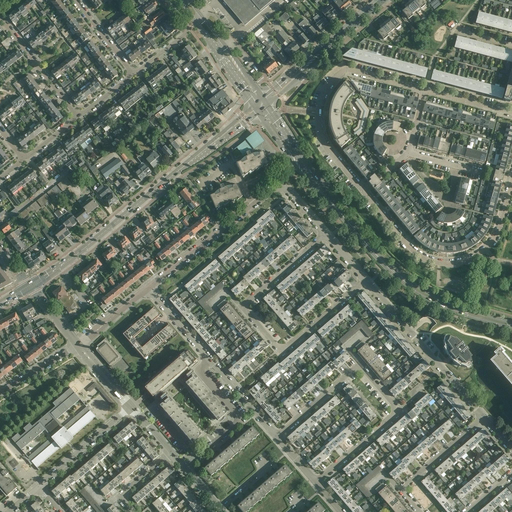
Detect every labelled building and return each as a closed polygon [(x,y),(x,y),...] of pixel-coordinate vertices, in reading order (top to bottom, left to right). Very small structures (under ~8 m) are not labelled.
[(53,5),(57,10),(63,5),(59,0),(53,5)] [(102,0),(98,0),(93,4),(95,6),(94,7),(94,8),(95,10),(96,10),(105,3),(102,0)] [(157,10),(154,8),(157,5),(154,0),(150,3),(148,1),(138,8),(140,10),(143,8),(143,9),(144,8),(148,12),(147,13),(149,16),(157,10)] [(244,23),(245,24),(273,0),(224,0),(225,0),(226,2),(241,20),(241,22),(243,22),(244,23)] [(342,13),(347,9),(340,0),(339,0),(337,0),(334,3),(342,13)] [(339,0),(340,0),(347,9),(351,5),(350,3),(351,3),(349,0),(348,1),(346,0),(339,0)] [(414,0),(410,4),(416,11),(418,13),(422,10),(421,9),(414,0)] [(414,0),(413,0),(414,0),(421,9),(425,5),(425,4),(427,2),(424,0),(416,0),(415,1),(414,0)] [(441,4),(437,0),(435,0),(430,4),(435,9),(441,4)] [(27,11),(32,8),(27,2),(23,5),(27,11)] [(299,9),(294,3),(291,5),(292,7),(296,12),(299,9)] [(410,4),(405,7),(413,16),(412,14),(416,11),(410,4)] [(17,8),(18,9),(22,15),(24,17),(29,13),(27,11),(23,5),(20,7),(19,6),(17,8)] [(67,10),(63,5),(57,10),(61,14),(67,10)] [(335,19),(338,16),(330,6),(326,9),(335,19)] [(408,19),(413,16),(405,7),(406,8),(402,12),(403,13),(401,15),(403,17),(401,18),(404,21),(407,18),(408,19)] [(13,13),(18,19),(22,15),(18,9),(17,8),(14,10),(15,12),(13,13)] [(326,9),(322,13),(330,23),(335,19),(326,9)] [(70,15),(67,10),(61,14),(64,19),(70,15)] [(162,11),(152,18),(151,16),(146,19),(152,26),(155,23),(156,23),(166,16),(162,11)] [(17,19),(18,19),(13,13),(10,15),(9,14),(7,15),(14,25),(19,21),(17,19)] [(285,13),(278,19),(282,24),(290,17),(285,13)] [(121,18),(126,24),(131,20),(126,14),(121,18)] [(64,19),(68,24),(74,19),(70,15),(64,19)] [(318,15),(316,17),(325,27),(329,24),(322,16),(320,18),(318,15)] [(321,31),(325,27),(316,17),(316,16),(313,19),(317,24),(316,25),(321,31)] [(126,24),(121,18),(116,22),(121,28),(124,26),(125,28),(128,27),(126,24)] [(389,21),(396,30),(401,26),(400,25),(402,23),(398,18),(396,20),(394,18),(390,22),(389,21)] [(78,24),(74,19),(68,24),(72,29),(78,24)] [(314,38),(316,35),(316,34),(317,33),(312,27),(305,19),(298,25),(302,30),(310,39),(313,37),(314,38)] [(164,32),(167,29),(168,28),(173,25),(172,25),(173,24),(172,21),(171,22),(169,20),(160,27),(164,32)] [(389,21),(385,24),(391,32),(395,29),(396,30),(389,21)] [(123,31),(121,28),(116,22),(112,26),(116,32),(118,35),(123,31)] [(48,28),(53,34),(55,32),(56,33),(58,31),(51,23),(46,26),(48,28)] [(75,33),(81,29),(78,24),(72,29),(70,30),(70,31),(73,35),(75,33)] [(264,31),(270,37),(274,34),(267,24),(261,28),(264,31)] [(385,24),(381,28),(388,37),(388,36),(387,35),(391,32),(385,24)] [(176,30),(173,25),(168,28),(167,29),(164,32),(168,37),(176,30)] [(111,36),(116,32),(112,26),(109,28),(108,27),(106,29),(111,36)] [(43,32),(48,38),(53,34),(48,28),(47,28),(43,32)] [(261,35),(261,34),(264,31),(261,28),(254,34),(258,39),(260,38),(258,37),(261,35)] [(384,40),(388,37),(381,28),(380,28),(381,29),(377,32),(379,34),(376,36),(380,41),(383,39),(384,40)] [(81,29),(75,33),(79,38),(85,34),(81,29)] [(299,30),(296,33),(299,37),(298,38),(304,45),(309,41),(303,34),(302,35),(299,30)] [(286,42),(288,40),(289,39),(282,31),(279,33),(286,42)] [(46,39),(48,38),(43,32),(38,35),(44,42),(46,40),(46,39)] [(282,45),(286,42),(279,33),(275,36),(282,45)] [(89,38),(85,34),(79,38),(83,43),(89,38)] [(41,44),(44,42),(38,35),(36,38),(35,36),(33,38),(34,39),(38,45),(40,44),(41,44)] [(27,41),(33,49),(38,45),(34,39),(33,38),(32,37),(27,41)] [(265,40),(262,42),(265,45),(269,49),(271,47),(265,40)] [(292,45),(288,40),(286,42),(288,45),(290,47),(294,52),(299,48),(294,43),(292,45)] [(146,41),(141,45),(146,51),(151,47),(146,41)] [(90,51),(95,47),(92,42),(86,47),(90,51)] [(139,42),(135,46),(141,55),(146,51),(141,45),(139,42)] [(283,49),(285,51),(289,57),(294,52),(290,47),(288,45),(283,49)] [(132,52),(136,58),(141,55),(135,46),(130,50),(132,52)] [(186,57),(193,51),(188,46),(181,51),(186,57)] [(93,56),(99,52),(95,47),(90,51),(87,53),(91,58),(93,56)] [(284,62),(286,61),(285,60),(287,59),(283,53),(282,53),(278,49),(276,51),(275,52),(279,56),(278,56),(283,62),(284,62)] [(18,61),(23,57),(18,50),(16,52),(14,51),(12,53),(13,54),(18,61)] [(276,69),(275,68),(278,67),(271,58),(274,56),(269,50),(266,53),(269,56),(267,58),(268,59),(266,61),(268,64),(273,70),(274,71),(276,69)] [(197,57),(193,51),(186,57),(190,62),(197,57)] [(8,58),(13,64),(18,61),(13,54),(12,53),(12,52),(9,54),(11,56),(8,58)] [(97,61),(103,56),(99,52),(93,56),(97,61)] [(136,61),(136,58),(132,52),(127,56),(132,62),(134,62),(136,61)] [(76,64),(80,60),(76,54),(71,58),(76,64)] [(106,61),(103,56),(97,61),(101,66),(106,61)] [(9,68),(13,64),(8,58),(4,62),(9,68)] [(77,65),(76,64),(71,58),(66,61),(71,68),(72,69),(77,65)] [(0,66),(4,72),(5,73),(8,71),(7,70),(9,68),(4,62),(2,63),(1,61),(0,61),(0,66)] [(71,68),(66,61),(61,65),(66,71),(71,68)] [(110,66),(106,61),(101,66),(104,71),(110,66)] [(188,79),(190,77),(204,66),(203,64),(204,63),(202,61),(201,61),(195,66),(197,68),(195,70),(186,77),(188,79)] [(272,73),(274,71),(273,70),(268,64),(266,61),(261,65),(268,74),(271,72),(272,73)] [(162,68),(161,69),(166,75),(170,71),(165,65),(164,64),(162,66),(162,68)] [(66,71),(61,65),(57,69),(61,75),(66,71)] [(110,66),(104,71),(108,76),(114,71),(110,66)] [(208,71),(204,66),(190,77),(192,79),(195,77),(201,73),(203,75),(208,71)] [(61,75),(57,69),(52,73),(56,79),(61,75)] [(161,79),(166,75),(161,69),(156,73),(161,79)] [(118,76),(114,71),(108,76),(112,80),(118,76)] [(156,83),(161,79),(156,73),(151,76),(156,83)] [(24,80),(27,85),(34,80),(30,75),(24,80)] [(208,88),(219,80),(215,75),(214,76),(213,75),(208,79),(211,82),(206,86),(205,87),(206,89),(208,88)] [(159,86),(156,83),(156,82),(151,76),(146,80),(154,90),(159,86)] [(37,85),(34,80),(27,85),(31,90),(37,85)] [(91,84),(96,90),(101,86),(96,80),(94,82),(92,80),(89,82),(91,84)] [(202,80),(197,84),(193,87),(197,91),(199,90),(197,88),(203,83),(204,82),(202,80)] [(215,97),(219,93),(215,89),(216,89),(218,88),(219,90),(223,87),(222,85),(219,80),(208,88),(211,92),(213,95),(209,98),(209,97),(206,99),(209,101),(215,97)] [(351,94),(354,92),(346,82),(343,85),(340,88),(337,91),(334,95),(332,99),(331,103),(329,107),(328,112),(328,116),(328,121),(329,125),(330,130),(331,134),(333,138),(335,142),(337,145),(340,149),(341,149),(349,141),(347,138),(345,135),(344,132),(343,129),(342,127),(341,123),(340,120),(340,117),(341,114),(341,110),(342,107),(344,104),(345,101),(347,99),(349,96),(351,94)] [(370,97),(372,87),(370,87),(351,82),(358,92),(360,95),(370,97)] [(146,92),(148,91),(143,83),(138,87),(145,95),(147,93),(146,92)] [(91,84),(86,88),(91,94),(93,92),(94,93),(97,91),(96,90),(91,84)] [(41,90),(37,85),(31,90),(35,95),(41,90)] [(85,86),(80,90),(86,98),(91,94),(86,88),(85,86)] [(133,91),(140,99),(145,95),(138,87),(133,91)] [(38,99),(45,94),(41,90),(35,95),(33,96),(37,101),(38,99)] [(82,101),(86,98),(80,90),(75,93),(77,95),(82,101)] [(215,97),(218,101),(223,107),(225,105),(230,110),(235,106),(222,90),(219,93),(215,97)] [(140,99),(133,91),(129,94),(135,103),(140,99)] [(46,96),(45,94),(38,99),(42,104),(49,98),(47,96),(46,96)] [(123,98),(130,107),(135,103),(129,94),(123,98)] [(77,105),(82,101),(77,95),(72,99),(77,105)] [(21,107),(26,103),(21,97),(16,100),(21,107)] [(217,112),(219,110),(224,115),(230,110),(225,105),(223,107),(218,101),(215,97),(209,101),(206,103),(209,107),(212,105),(217,112)] [(51,101),(49,98),(42,104),(46,109),(52,104),(51,102),(51,101)] [(126,111),(131,108),(130,107),(123,98),(119,102),(123,108),(124,108),(126,111)] [(364,132),(369,111),(360,99),(359,100),(358,98),(356,100),(357,101),(355,103),(361,112),(359,119),(361,119),(361,121),(359,121),(357,127),(353,131),(355,133),(354,133),(355,135),(356,134),(358,137),(364,132)] [(16,100),(11,104),(17,110),(21,107),(16,100)] [(12,114),(17,110),(11,104),(7,108),(12,114)] [(46,109),(49,114),(56,109),(52,104),(46,109)] [(110,109),(115,115),(120,111),(115,105),(110,109)] [(7,118),(12,114),(7,108),(2,111),(7,118)] [(57,108),(56,109),(49,114),(53,118),(59,113),(58,112),(59,110),(57,108)] [(115,115),(110,109),(105,112),(110,119),(112,121),(117,117),(115,115)] [(205,113),(212,120),(216,117),(209,109),(205,113)] [(106,122),(110,119),(105,112),(101,116),(106,122)] [(59,113),(53,118),(57,123),(63,118),(59,113)] [(208,124),(212,120),(205,113),(201,116),(208,124)] [(182,114),(176,118),(179,121),(180,120),(189,132),(194,128),(190,123),(182,114)] [(200,131),(204,127),(198,119),(194,115),(190,118),(194,123),(200,131)] [(108,125),(106,122),(101,116),(96,120),(101,126),(103,129),(108,125)] [(204,127),(208,124),(201,116),(198,119),(204,127)] [(394,117),(393,122),(392,131),(395,131),(397,132),(398,133),(401,131),(402,130),(399,128),(401,124),(398,123),(399,118),(394,117)] [(180,131),(184,136),(185,135),(186,135),(189,133),(189,132),(180,120),(179,121),(176,118),(173,121),(180,131)] [(378,128),(385,134),(387,132),(388,132),(385,123),(384,121),(383,119),(377,122),(378,124),(376,126),(378,128)] [(392,131),(393,122),(390,122),(390,119),(384,121),(385,123),(388,132),(391,131),(392,131)] [(101,126),(96,120),(91,124),(96,130),(101,126)] [(130,120),(128,121),(129,124),(128,125),(133,132),(137,129),(130,120)] [(141,120),(139,122),(135,125),(138,129),(144,124),(143,123),(141,120)] [(41,122),(36,126),(41,133),(46,129),(41,122)] [(37,136),(41,133),(36,126),(32,130),(37,136)] [(88,126),(83,130),(88,136),(93,132),(88,126)] [(374,135),(383,138),(384,135),(384,134),(385,134),(378,128),(376,130),(373,129),(371,134),(374,135)] [(180,137),(178,138),(178,139),(176,137),(173,133),(169,129),(167,131),(167,132),(170,136),(180,148),(184,144),(185,143),(180,137)] [(32,140),(37,136),(32,130),(27,134),(32,140)] [(88,136),(83,130),(78,134),(83,140),(85,142),(90,139),(88,136)] [(172,144),(171,144),(176,151),(180,148),(170,136),(167,132),(164,134),(170,142),(172,144)] [(27,144),(32,140),(27,134),(22,137),(27,144)] [(85,142),(83,140),(78,134),(74,137),(78,143),(80,146),(85,142)] [(370,144),(373,143),(382,142),(382,139),(382,138),(383,138),(374,135),(371,134),(370,137),(370,144)] [(265,152),(262,146),(262,142),(262,141),(261,141),(261,140),(261,139),(260,138),(259,137),(258,136),(257,136),(257,135),(254,135),(253,135),(252,136),(250,137),(237,148),(243,156),(242,156),(242,157),(246,161),(242,163),(241,162),(240,162),(236,164),(242,176),(244,174),(245,176),(246,176),(251,171),(252,173),(255,170),(256,172),(258,170),(259,170),(262,168),(263,169),(265,167),(266,167),(269,164),(263,152),(265,152)] [(26,145),(27,144),(22,137),(17,141),(22,148),(23,148),(26,146),(26,145)] [(76,145),(78,143),(74,137),(69,141),(74,147),(76,150),(78,148),(76,145)] [(76,150),(74,147),(69,141),(64,145),(66,148),(64,149),(69,155),(73,151),(75,153),(77,151),(76,150)] [(162,141),(159,145),(162,149),(160,150),(167,159),(173,153),(166,145),(166,146),(162,141)] [(376,151),(384,146),(383,143),(382,142),(373,143),(374,146),(376,151)] [(343,152),(346,156),(354,150),(350,145),(343,152)] [(384,146),(376,151),(378,153),(383,157),(384,153),(388,155),(389,150),(387,149),(385,147),(384,146)] [(467,149),(464,159),(469,160),(472,150),(472,147),(468,146),(467,149)] [(56,151),(61,157),(62,160),(67,156),(65,154),(61,147),(56,151)] [(496,155),(499,155),(509,158),(510,153),(501,150),(497,149),(496,155)] [(357,154),(354,150),(346,156),(350,160),(357,154)] [(62,160),(61,157),(56,151),(55,151),(54,151),(52,152),(53,153),(51,155),(56,161),(58,163),(62,160)] [(164,162),(156,153),(155,152),(146,160),(154,170),(164,162)] [(140,155),(138,153),(136,154),(138,157),(137,158),(142,164),(145,161),(142,158),(140,155)] [(350,160),(353,164),(361,158),(357,154),(350,160)] [(9,160),(5,155),(0,159),(0,166),(0,167),(9,160)] [(51,165),(56,161),(51,155),(46,159),(51,165)] [(364,162),(361,158),(353,164),(356,168),(364,162)] [(46,168),(51,165),(46,159),(42,162),(46,168)] [(120,169),(123,166),(124,166),(118,159),(100,172),(105,179),(113,173),(115,171),(119,168),(120,169)] [(364,162),(356,168),(360,173),(367,166),(370,164),(366,160),(364,162)] [(46,168),(42,162),(37,166),(42,172),(46,168)] [(399,170),(403,174),(411,167),(407,163),(399,170)] [(151,174),(150,173),(151,173),(144,165),(142,167),(143,168),(140,170),(146,177),(147,176),(148,176),(149,176),(151,175),(151,174)] [(123,166),(120,169),(127,178),(130,175),(123,166)] [(371,171),(367,166),(360,173),(363,177),(371,171)] [(414,171),(411,167),(403,174),(406,178),(414,171)] [(32,170),(31,171),(30,170),(26,172),(32,180),(34,178),(35,179),(38,177),(32,170)] [(146,177),(140,170),(135,174),(141,181),(144,178),(146,177)] [(374,175),(371,171),(363,177),(367,181),(374,175)] [(417,175),(414,171),(406,178),(409,182),(417,175)] [(24,176),(23,177),(27,183),(32,180),(26,172),(24,175),(24,176)] [(68,177),(71,182),(73,184),(77,180),(76,178),(74,180),(70,175),(68,177)] [(378,179),(376,177),(376,176),(374,175),(367,181),(368,183),(370,185),(378,179)] [(421,179),(417,175),(409,182),(412,186),(421,179)] [(43,187),(47,183),(43,179),(41,176),(38,178),(42,183),(41,184),(43,187)] [(23,187),(27,183),(23,177),(21,178),(20,177),(17,180),(23,187)] [(129,191),(133,188),(134,188),(135,187),(136,186),(131,181),(129,182),(126,179),(125,181),(122,177),(119,179),(129,191)] [(123,196),(125,194),(126,195),(127,195),(129,193),(129,192),(128,191),(129,191),(119,179),(115,183),(116,184),(115,184),(118,188),(120,187),(122,190),(119,192),(123,196)] [(381,182),(380,182),(380,181),(378,179),(370,185),(372,188),(374,189),(384,181),(383,180),(381,182)] [(412,186),(416,190),(424,183),(421,179),(412,186)] [(14,182),(15,183),(13,185),(18,191),(23,187),(17,180),(14,182)] [(64,180),(62,182),(66,186),(65,186),(67,188),(71,185),(70,183),(68,185),(64,180)] [(374,190),(377,193),(385,187),(386,186),(385,184),(385,183),(385,182),(384,181),(374,189),(374,190)] [(488,186),(500,189),(502,184),(489,181),(488,186)] [(427,187),(424,183),(416,190),(413,192),(417,196),(419,194),(427,187)] [(242,196),(237,184),(233,186),(232,186),(233,188),(228,190),(224,184),(223,185),(220,186),(221,189),(219,190),(220,193),(215,195),(214,194),(210,196),(215,208),(218,206),(219,208),(220,208),(225,203),(226,205),(225,205),(226,205),(231,201),(232,202),(233,202),(235,200),(237,201),(239,199),(242,196)] [(13,194),(18,191),(13,185),(8,188),(13,194)] [(109,208),(111,206),(112,206),(113,205),(113,204),(108,198),(111,196),(104,188),(102,186),(96,191),(102,198),(101,199),(103,202),(104,202),(109,208)] [(108,198),(113,204),(114,204),(115,204),(116,203),(116,202),(118,200),(113,194),(113,193),(107,186),(104,188),(111,196),(108,198)] [(377,193),(381,198),(388,191),(390,190),(388,188),(386,186),(385,187),(377,193)] [(487,191),(489,192),(499,195),(500,189),(488,186),(487,191)] [(430,191),(427,187),(419,194),(422,198),(430,191)] [(57,193),(54,188),(51,189),(57,196),(61,193),(60,191),(57,193)] [(184,199),(190,194),(186,189),(180,193),(184,199)] [(384,202),(392,196),(388,191),(381,198),(384,202)] [(434,195),(430,191),(422,198),(425,202),(434,195)] [(497,200),(499,195),(489,192),(487,191),(485,197),(488,197),(497,200)] [(190,194),(184,199),(189,205),(195,200),(190,194)] [(90,199),(87,202),(94,210),(98,206),(90,195),(88,197),(90,199)] [(437,199),(434,195),(425,202),(429,206),(437,199)] [(47,201),(44,196),(41,197),(46,204),(51,201),(50,199),(47,201)] [(384,202),(388,206),(395,200),(392,196),(384,202)] [(391,210),(399,204),(400,203),(401,202),(397,198),(395,200),(388,206),(391,210)] [(440,203),(437,199),(429,206),(432,209),(440,203)] [(193,210),(199,206),(195,200),(189,205),(193,210)] [(288,203),(287,202),(285,200),(279,205),(283,210),(289,205),(288,203)] [(88,215),(94,210),(87,202),(83,205),(81,202),(79,204),(81,206),(84,209),(88,215)] [(170,202),(168,203),(168,202),(166,204),(166,205),(165,205),(170,212),(176,219),(182,214),(177,206),(174,203),(172,204),(170,202)] [(482,207),(485,208),(495,210),(496,205),(487,203),(484,202),(482,207)] [(400,203),(399,204),(391,210),(395,214),(402,208),(400,206),(402,205),(400,203)] [(444,207),(440,203),(432,209),(435,214),(444,207)] [(165,205),(164,206),(163,206),(162,207),(162,208),(161,208),(166,215),(170,212),(165,205)] [(283,210),(285,213),(279,219),(281,221),(284,218),(287,215),(293,210),(291,208),(291,206),(289,205),(283,210)] [(164,217),(166,215),(161,208),(160,208),(159,210),(157,212),(159,216),(158,216),(162,221),(163,220),(165,218),(164,217)] [(395,214),(398,219),(405,212),(402,208),(395,214)] [(84,209),(79,213),(86,222),(91,218),(88,215),(84,209)] [(465,213),(463,212),(456,209),(455,212),(454,213),(459,220),(460,220),(462,218),(462,216),(465,218),(467,215),(465,213)] [(287,215),(291,220),(297,214),(296,212),(294,212),(293,210),(287,215)] [(266,214),(271,220),(275,216),(271,212),(270,211),(266,214)] [(398,219),(401,223),(409,217),(411,215),(407,211),(405,212),(398,219)] [(81,226),(86,222),(79,213),(74,217),(78,223),(81,226)] [(443,214),(442,213),(436,220),(439,222),(438,224),(443,226),(444,224),(446,215),(443,214)] [(459,220),(454,213),(451,214),(450,215),(452,224),(452,223),(455,223),(456,225),(461,222),(459,220)] [(64,226),(68,231),(73,227),(66,218),(63,214),(58,218),(61,222),(64,226)] [(78,223),(74,217),(71,214),(66,218),(73,227),(78,223)] [(266,214),(261,218),(266,224),(269,222),(276,229),(277,228),(276,226),(273,223),(271,220),(266,214)] [(301,219),(299,217),(299,215),(297,215),(297,214),(291,220),(288,222),(291,225),(287,228),(288,230),(295,224),(301,219)] [(401,223),(405,227),(412,221),(415,219),(411,215),(409,217),(401,223)] [(452,224),(450,215),(447,215),(446,215),(444,224),(447,224),(452,224)] [(491,224),(493,218),(483,215),(482,221),(491,224)] [(207,216),(205,218),(204,217),(200,221),(204,227),(209,223),(207,221),(210,219),(207,216)] [(152,229),(154,231),(156,232),(160,229),(160,226),(157,222),(154,224),(150,218),(146,221),(152,229)] [(261,218),(257,222),(262,228),(266,224),(261,218)] [(303,221),(301,219),(295,224),(288,230),(290,231),(293,228),(296,226),(299,229),(305,224),(305,223),(304,221),(303,221)] [(7,223),(0,228),(5,234),(11,229),(10,227),(13,225),(10,221),(7,223)] [(150,231),(152,229),(146,221),(141,224),(148,233),(150,231)] [(200,231),(204,227),(200,221),(195,225),(200,231)] [(408,231),(416,225),(412,221),(405,227),(408,231)] [(491,224),(482,221),(480,225),(488,230),(491,224)] [(166,231),(170,228),(166,222),(165,223),(162,226),(166,231)] [(263,230),(262,228),(257,222),(256,222),(258,224),(253,228),(258,234),(259,233),(263,230)] [(307,225),(305,224),(299,229),(303,234),(309,228),(307,226),(307,225)] [(190,229),(195,235),(200,231),(195,225),(190,229)] [(408,231),(412,235),(419,229),(416,225),(408,231)] [(480,225),(477,230),(485,235),(488,230),(480,225)] [(64,226),(59,230),(66,238),(71,234),(68,231),(64,226)] [(138,227),(133,231),(140,239),(144,236),(138,227)] [(254,237),(258,234),(253,228),(249,231),(254,237)] [(303,234),(300,236),(296,239),(300,244),(304,241),(301,238),(304,235),(307,238),(313,233),(312,231),(310,230),(309,228),(303,234)] [(190,238),(195,235),(190,229),(186,233),(190,238)] [(11,242),(17,238),(21,235),(20,232),(19,233),(17,230),(7,238),(11,242)] [(60,242),(66,238),(59,230),(54,234),(60,242)] [(485,235),(477,230),(474,233),(481,240),(485,235)] [(138,241),(140,239),(133,231),(129,234),(135,241),(136,243),(136,242),(138,241)] [(249,241),(254,237),(249,231),(244,235),(249,241)] [(424,235),(421,231),(413,237),(418,242),(424,235)] [(51,242),(54,240),(49,233),(46,236),(49,240),(43,245),(49,253),(55,248),(51,242)] [(186,233),(181,236),(186,242),(190,238),(186,233)] [(474,233),(470,237),(476,244),(481,240),(474,233)] [(245,245),(249,241),(244,235),(240,239),(245,245)] [(418,242),(423,246),(428,238),(424,235),(418,242)] [(181,246),(186,242),(181,236),(176,240),(181,246)] [(287,240),(292,246),(297,242),(292,236),(287,240)] [(126,237),(121,240),(128,249),(131,247),(129,245),(130,243),(126,237)] [(476,244),(470,237),(466,240),(471,248),(476,244)] [(21,242),(17,238),(11,242),(15,247),(21,242)] [(432,240),(428,238),(423,246),(428,249),(432,240)] [(241,249),(245,245),(240,239),(236,243),(241,249)] [(18,252),(19,251),(21,254),(29,248),(27,245),(24,240),(21,242),(15,247),(18,252)] [(126,251),(128,249),(121,240),(117,244),(122,250),(124,248),(126,251)] [(171,244),(176,250),(181,246),(176,240),(171,244)] [(288,250),(292,246),(287,240),(283,244),(288,250)] [(437,242),(432,240),(428,249),(434,252),(437,242)] [(466,240),(462,242),(465,251),(471,248),(466,240)] [(465,251),(462,242),(457,243),(459,253),(465,251)] [(236,253),(237,252),(241,249),(236,243),(231,247),(236,253)] [(171,253),(176,250),(171,244),(167,248),(171,253)] [(278,247),(284,254),(288,250),(283,244),(280,246),(278,244),(277,245),(276,245),(278,247)] [(321,249),(326,255),(330,252),(330,251),(325,246),(321,249)] [(227,250),(232,256),(236,253),(231,247),(227,250)] [(279,257),(284,254),(278,247),(274,251),(279,257)] [(113,248),(108,252),(112,257),(118,253),(115,250),(113,248)] [(162,251),(167,257),(171,253),(167,248),(162,251)] [(321,259),(326,255),(321,249),(316,253),(321,259)] [(227,250),(222,254),(228,260),(232,256),(227,250)] [(36,255),(41,262),(43,261),(44,261),(45,260),(45,259),(46,259),(41,252),(40,252),(40,251),(37,253),(38,254),(36,255)] [(162,261),(167,257),(162,251),(157,255),(157,256),(155,257),(158,261),(160,259),(162,261)] [(274,251),(270,255),(275,261),(279,257),(274,251)] [(106,262),(112,257),(108,252),(103,256),(105,258),(104,259),(106,262)] [(34,268),(34,267),(36,266),(31,259),(29,256),(27,253),(21,257),(28,267),(29,266),(31,269),(32,269),(34,268)] [(312,257),(317,263),(321,259),(316,253),(312,257)] [(40,262),(41,262),(36,255),(33,257),(31,254),(29,256),(31,259),(36,266),(38,264),(39,264),(40,263),(40,262)] [(223,264),(228,260),(222,254),(218,258),(223,264)] [(270,265),(275,261),(270,255),(265,259),(270,265)] [(317,263),(312,257),(307,261),(313,267),(317,263)] [(265,259),(261,263),(266,269),(270,265),(265,259)] [(92,264),(97,269),(98,270),(99,269),(99,268),(102,266),(97,260),(92,264)] [(149,262),(144,265),(149,271),(154,267),(152,265),(155,263),(152,260),(150,262),(149,262)] [(215,260),(211,264),(216,270),(220,266),(215,260)] [(308,271),(313,267),(307,261),(303,265),(308,271)] [(262,272),(266,269),(261,263),(256,266),(262,272)] [(96,272),(98,270),(97,269),(92,264),(88,268),(92,273),(95,271),(96,272)] [(212,274),(216,270),(211,264),(206,268),(212,274)] [(144,275),(149,271),(144,265),(140,269),(144,275)] [(304,274),(308,271),(303,265),(299,269),(304,274)] [(0,280),(5,287),(12,283),(13,283),(0,266),(0,280)] [(256,266),(252,270),(257,276),(262,272),(256,266)] [(94,276),(92,273),(88,268),(83,271),(83,272),(88,278),(89,279),(94,276)] [(207,278),(212,274),(206,268),(202,272),(207,278)] [(140,269),(135,273),(140,279),(144,275),(140,269)] [(299,269),(294,272),(299,278),(304,274),(299,269)] [(253,280),(257,276),(252,270),(248,274),(253,280)] [(343,274),(342,275),(347,281),(352,277),(347,271),(343,274)] [(88,278),(83,272),(78,275),(82,281),(86,279),(86,280),(88,278)] [(205,280),(207,278),(202,272),(197,276),(203,282),(203,281),(205,280)] [(295,282),(299,278),(294,272),(290,276),(295,282)] [(135,282),(140,279),(135,273),(130,277),(135,282)] [(248,274),(243,278),(244,279),(248,284),(253,280),(248,274)] [(343,285),(347,281),(342,275),(341,276),(338,279),(343,285)] [(198,285),(203,282),(197,276),(193,279),(198,285)] [(290,286),(291,286),(295,282),(290,276),(285,280),(290,286)] [(126,280),(126,281),(130,286),(135,282),(130,277),(126,280)] [(249,285),(248,284),(244,279),(243,278),(242,277),(241,279),(242,281),(240,283),(245,289),(249,285)] [(333,282),(339,288),(343,285),(338,279),(336,277),(332,280),(333,282)] [(193,279),(189,283),(194,289),(198,285),(193,279)] [(203,281),(205,283),(208,287),(210,290),(212,288),(207,282),(206,282),(205,280),(203,281)] [(286,290),(290,286),(285,280),(281,284),(286,290)] [(125,290),(130,286),(126,281),(121,284),(125,290)] [(333,282),(329,286),(330,287),(333,291),(334,292),(339,288),(333,282)] [(189,293),(194,289),(189,283),(184,287),(189,293)] [(245,289),(240,283),(237,286),(235,287),(240,293),(245,289)] [(121,284),(116,288),(121,294),(125,290),(121,284)] [(276,288),(282,294),(286,290),(281,284),(276,288)] [(329,295),(333,291),(330,287),(329,286),(328,285),(323,288),(329,295)] [(317,290),(319,292),(324,298),(329,295),(323,288),(322,286),(320,288),(317,290)] [(59,303),(60,303),(61,302),(71,316),(81,309),(74,300),(68,292),(67,294),(62,287),(53,293),(58,300),(58,301),(59,303)] [(235,287),(231,291),(236,297),(240,293),(235,287)] [(116,298),(121,294),(116,288),(111,292),(116,298)] [(263,299),(265,301),(265,303),(267,304),(273,299),(271,297),(274,294),(273,293),(276,290),(275,289),(263,299)] [(319,292),(316,295),(314,293),(311,289),(310,290),(313,294),(314,296),(320,302),(324,298),(319,292)] [(68,292),(74,300),(78,298),(72,290),(68,292)] [(107,296),(111,301),(116,298),(111,292),(107,296)] [(364,292),(358,297),(362,302),(368,297),(364,292)] [(169,300),(173,305),(179,300),(175,295),(169,300)] [(106,305),(111,301),(107,296),(102,300),(100,302),(102,305),(105,303),(106,305)] [(320,302),(314,296),(310,300),(315,306),(320,302)] [(368,297),(362,302),(366,307),(372,301),(368,297)] [(299,299),(302,303),(304,305),(301,307),(307,313),(311,310),(306,303),(304,301),(301,298),(299,299)] [(281,308),(273,299),(267,304),(268,306),(269,307),(272,310),(273,313),(275,313),(281,308)] [(177,310),(183,304),(179,300),(173,305),(177,310)] [(311,310),(315,306),(310,300),(306,303),(311,310)] [(366,307),(370,311),(376,306),(372,301),(366,307)] [(220,310),(223,314),(232,307),(229,303),(220,310)] [(177,310),(181,314),(187,309),(183,304),(177,310)] [(189,307),(187,309),(181,314),(185,319),(191,314),(188,311),(191,309),(194,306),(193,304),(189,307)] [(31,305),(26,308),(33,319),(38,316),(31,305)] [(353,311),(348,305),(344,309),(349,315),(353,311)] [(380,311),(376,306),(370,311),(374,316),(380,311)] [(232,307),(223,314),(226,318),(235,310),(232,307)] [(297,311),(302,317),(307,313),(301,307),(297,311)] [(28,322),(33,319),(26,308),(21,310),(28,322)] [(157,319),(161,315),(154,308),(150,311),(157,319)] [(285,313),(281,308),(275,313),(276,315),(277,316),(279,318),(285,313)] [(349,315),(344,309),(339,313),(344,319),(349,315)] [(226,318),(230,321),(238,314),(235,310),(226,318)] [(150,311),(146,315),(153,322),(157,319),(150,311)] [(374,316),(378,320),(384,315),(380,311),(374,316)] [(191,314),(185,319),(189,323),(195,318),(197,316),(201,313),(199,312),(196,315),(195,314),(193,316),(191,314)] [(16,313),(13,315),(13,314),(10,315),(14,323),(20,320),(16,313)] [(283,322),(289,317),(285,313),(279,318),(281,320),(281,322),(282,322),(283,322)] [(344,319),(339,313),(335,317),(340,323),(344,319)] [(238,314),(230,321),(233,325),(241,318),(238,314)] [(9,326),(14,323),(10,315),(8,317),(6,319),(9,326)] [(149,325),(153,322),(146,315),(142,318),(149,325)] [(384,315),(378,320),(382,325),(388,320),(384,315)] [(293,322),(289,317),(283,322),(283,323),(284,325),(285,325),(287,327),(293,322)] [(340,323),(335,317),(330,321),(336,327),(340,323)] [(142,318),(139,321),(145,329),(149,325),(142,318)] [(195,318),(189,323),(193,328),(199,323),(195,318)] [(233,325),(236,329),(245,321),(241,318),(233,325)] [(1,321),(0,322),(0,321),(0,323),(1,326),(2,325),(4,329),(5,328),(9,326),(6,319),(3,320),(3,319),(1,320),(1,321)] [(36,324),(38,327),(46,323),(44,319),(36,324)] [(388,320),(382,325),(386,330),(392,325),(388,320)] [(141,332),(145,329),(139,321),(135,325),(141,332)] [(239,332),(248,325),(245,321),(236,329),(235,330),(238,334),(239,332)] [(336,327),(330,321),(326,324),(331,330),(333,328),(336,327)] [(291,331),(291,332),(297,327),(293,322),(287,327),(288,329),(289,331),(291,331)] [(203,327),(199,323),(193,328),(197,333),(203,327)] [(331,330),(326,324),(322,328),(327,334),(331,330)] [(135,325),(131,328),(137,335),(141,332),(135,325)] [(171,336),(175,332),(169,325),(165,328),(171,336)] [(242,336),(251,329),(248,325),(239,332),(238,334),(241,337),(242,336)] [(395,328),(392,325),(386,330),(383,332),(385,333),(387,331),(390,334),(396,329),(395,328)] [(207,332),(203,327),(197,333),(201,338),(207,332)] [(127,331),(133,339),(134,339),(137,335),(131,328),(127,331)] [(165,328),(161,332),(168,339),(171,336),(165,328)] [(322,328),(317,332),(322,338),(327,334),(322,328)] [(242,336),(245,340),(254,332),(251,329),(242,336)] [(391,341),(394,339),(400,334),(396,329),(390,334),(387,336),(390,339),(391,341)] [(123,335),(131,344),(134,342),(132,340),(133,339),(127,331),(123,335)] [(164,343),(168,339),(161,332),(157,335),(164,343)] [(205,342),(211,337),(207,332),(201,338),(205,342)] [(53,335),(48,339),(53,344),(57,341),(56,338),(58,337),(55,333),(53,335)] [(252,336),(254,338),(257,342),(259,344),(261,342),(254,334),(252,336)] [(310,338),(315,344),(320,340),(315,334),(310,338)] [(404,338),(400,334),(394,339),(398,343),(404,338)] [(157,335),(153,338),(160,346),(164,343),(157,335)] [(215,341),(211,337),(205,342),(209,347),(215,341)] [(444,347),(443,348),(444,349),(447,355),(448,356),(450,358),(452,361),(453,362),(460,367),(460,366),(466,368),(470,367),(470,366),(472,363),(470,357),(471,357),(467,351),(467,350),(468,351),(468,350),(461,342),(461,343),(460,343),(455,337),(454,338),(448,337),(445,337),(444,337),(443,338),(443,341),(444,347)] [(156,349),(160,346),(153,338),(150,342),(156,349)] [(310,338),(306,342),(311,348),(315,344),(310,338)] [(399,350),(402,348),(408,343),(404,338),(398,343),(395,345),(398,348),(399,350)] [(51,346),(53,344),(48,339),(43,342),(48,348),(49,349),(52,347),(51,346)] [(122,358),(106,339),(97,346),(99,349),(98,348),(96,350),(111,367),(113,365),(114,365),(122,358)] [(134,339),(133,339),(132,340),(134,342),(131,344),(136,350),(138,348),(140,350),(142,348),(134,339)] [(269,346),(264,340),(261,342),(259,344),(264,350),(269,346)] [(215,341),(209,347),(213,351),(219,346),(215,342),(215,341)] [(43,352),(48,348),(43,342),(38,346),(43,352)] [(150,342),(146,345),(152,353),(156,349),(150,342)] [(305,343),(301,346),(303,348),(306,352),(308,354),(309,354),(310,352),(308,350),(311,348),(306,342),(305,343)] [(412,348),(408,343),(402,348),(406,353),(412,348)] [(260,354),(264,350),(259,344),(255,348),(260,354)] [(361,355),(369,348),(366,344),(358,352),(361,355)] [(148,356),(152,353),(146,345),(142,348),(148,356)] [(38,356),(43,352),(38,346),(34,350),(38,356)] [(223,351),(219,346),(213,351),(217,356),(223,351)] [(301,346),(297,350),(300,354),(302,355),(305,353),(307,355),(308,354),(306,352),(303,348),(301,346)] [(142,348),(140,350),(138,348),(136,350),(144,359),(148,356),(142,348)] [(260,354),(255,348),(252,350),(250,351),(250,352),(255,358),(260,354)] [(369,348),(361,355),(364,359),(373,351),(369,348)] [(406,353),(409,357),(415,352),(412,348),(406,353)] [(511,360),(510,358),(503,349),(498,353),(497,354),(494,357),(496,359),(492,363),(511,386),(511,360)] [(34,360),(38,356),(34,350),(29,354),(34,360)] [(149,393),(153,398),(197,360),(189,350),(145,388),(149,393)] [(299,358),(302,355),(300,354),(297,350),(293,353),(298,359),(300,361),(301,360),(299,358)] [(223,351),(217,356),(221,361),(227,356),(223,351)] [(367,362),(376,355),(373,351),(364,359),(367,362)] [(251,361),(255,358),(250,352),(246,355),(251,361)] [(346,352),(341,356),(346,362),(351,358),(346,352)] [(293,363),(298,359),(293,353),(288,357),(293,363)] [(29,363),(34,360),(29,354),(24,358),(29,363)] [(251,361),(246,355),(241,359),(246,365),(251,361)] [(376,355),(367,362),(370,366),(379,359),(376,355)] [(13,359),(18,365),(23,361),(18,356),(13,359)] [(342,366),(346,362),(341,356),(337,360),(336,360),(342,366)] [(246,365),(241,359),(239,357),(235,361),(237,363),(242,369),(246,365)] [(288,357),(284,361),(289,367),(289,366),(293,363),(288,357)] [(8,363),(13,369),(18,365),(13,359),(8,363)] [(373,370),(382,362),(379,359),(370,366),(373,370)] [(336,360),(332,363),(336,368),(337,369),(342,366),(336,360)] [(285,370),(289,367),(284,361),(279,365),(283,369),(285,370)] [(424,361),(420,365),(425,371),(430,367),(424,361)] [(331,372),(336,368),(332,363),(331,362),(326,366),(331,372)] [(382,362),(373,370),(376,373),(385,366),(382,362)] [(8,373),(13,369),(8,363),(4,367),(8,373)] [(242,369),(237,363),(232,367),(238,373),(242,369)] [(281,371),(283,369),(279,365),(278,363),(274,367),(279,373),(281,375),(282,374),(281,371)] [(416,368),(421,374),(425,371),(420,365),(416,368)] [(322,370),(327,376),(331,372),(326,366),(322,370)] [(385,366),(376,373),(380,377),(388,370),(385,366)] [(407,376),(412,382),(416,378),(411,372),(409,370),(406,366),(404,368),(409,374),(407,376)] [(0,372),(4,377),(8,373),(4,367),(0,369),(0,372)] [(233,376),(238,373),(232,367),(228,371),(233,376)] [(274,367),(269,371),(274,377),(279,373),(274,367)] [(416,378),(421,374),(416,368),(411,372),(416,378)] [(323,380),(327,376),(322,370),(318,374),(317,374),(323,380)] [(388,370),(380,377),(383,381),(392,374),(388,370)] [(186,384),(195,394),(192,396),(204,409),(212,418),(214,416),(215,415),(217,418),(216,419),(218,421),(222,418),(227,414),(194,376),(189,380),(188,382),(186,380),(194,373),(192,371),(182,380),(184,382),(184,381),(186,384)] [(268,372),(265,375),(270,381),(270,380),(272,383),(274,381),(276,379),(274,377),(269,371),(268,372)] [(402,380),(407,386),(412,382),(407,376),(406,377),(404,378),(398,371),(396,373),(397,374),(400,378),(402,380)] [(282,374),(281,375),(284,379),(287,383),(289,381),(286,377),(282,374)] [(318,383),(323,380),(317,374),(313,377),(318,383)] [(266,384),(270,381),(265,375),(260,379),(266,384)] [(465,384),(472,378),(470,375),(463,381),(465,384)] [(314,387),(318,383),(313,377),(309,381),(314,387)] [(393,388),(391,385),(389,382),(387,380),(382,383),(385,387),(388,384),(392,389),(393,388)] [(403,390),(407,386),(402,380),(398,384),(403,390)] [(309,391),(314,387),(309,381),(304,385),(309,391)] [(113,407),(115,406),(96,383),(87,390),(89,392),(89,391),(95,386),(114,407),(113,407)] [(443,383),(436,389),(441,393),(447,388),(446,386),(444,385),(443,383)] [(399,394),(403,390),(398,384),(394,388),(399,394)] [(305,395),(309,391),(304,385),(300,389),(305,395)] [(343,390),(347,394),(353,389),(352,387),(351,386),(349,385),(343,390)] [(254,387),(248,391),(248,392),(250,394),(250,395),(252,396),(258,391),(254,387)] [(72,437),(83,427),(85,429),(84,427),(95,417),(98,421),(98,420),(92,412),(93,410),(92,409),(91,408),(89,410),(87,407),(86,407),(63,427),(56,419),(68,409),(68,410),(69,410),(68,409),(80,399),(70,388),(64,393),(59,398),(53,403),(56,407),(50,412),(50,411),(38,422),(32,427),(29,423),(23,429),(26,432),(21,437),(18,434),(12,439),(21,450),(21,449),(27,444),(32,440),(33,440),(33,439),(44,429),(51,438),(28,457),(28,458),(30,460),(29,462),(29,463),(30,465),(33,463),(39,471),(40,471),(37,467),(48,458),(49,459),(50,459),(49,457),(60,448),(61,449),(73,439),(72,437)] [(394,397),(399,394),(394,388),(393,388),(392,389),(389,391),(394,397)] [(447,388),(441,393),(445,398),(451,393),(449,391),(448,389),(447,388)] [(300,399),(305,395),(300,389),(296,393),(295,393),(300,399)] [(347,394),(351,399),(357,394),(355,392),(355,390),(353,390),(353,389),(347,394)] [(258,391),(252,396),(253,397),(253,399),(255,399),(256,401),(262,396),(258,391)] [(192,443),(201,436),(174,406),(177,403),(173,398),(171,400),(167,396),(168,395),(166,393),(160,398),(162,400),(165,398),(167,400),(164,403),(160,406),(192,443)] [(296,402),(300,399),(295,393),(291,396),(296,402)] [(433,399),(428,393),(423,398),(428,403),(433,399)] [(452,395),(451,393),(445,398),(449,403),(455,398),(454,397),(454,395),(452,395)] [(351,399),(355,404),(361,399),(361,398),(360,396),(359,396),(357,394),(351,399)] [(266,401),(262,396),(256,401),(258,403),(258,405),(260,405),(260,406),(266,401)] [(292,406),(296,402),(291,396),(288,399),(287,400),(292,406)] [(341,402),(336,396),(331,400),(336,406),(341,402)] [(428,403),(423,398),(419,401),(424,407),(426,405),(429,408),(429,407),(430,406),(428,403)] [(449,403),(453,407),(459,402),(457,400),(457,398),(455,398),(449,403)] [(355,404),(359,408),(365,403),(363,401),(363,399),(361,399),(355,404)] [(283,404),(288,410),(292,406),(287,400),(283,404)] [(331,400),(327,404),(332,410),(336,406),(331,400)] [(270,405),(266,401),(260,406),(261,406),(261,408),(263,408),(264,410),(270,405)] [(420,411),(424,407),(419,401),(414,405),(416,407),(421,413),(421,412),(420,411)] [(460,404),(459,402),(453,407),(457,412),(463,407),(462,406),(462,404),(460,404)] [(367,405),(365,403),(359,408),(363,413),(369,408),(368,406),(367,405)] [(327,414),(332,410),(327,404),(322,408),(327,414)] [(274,410),(270,405),(264,410),(266,412),(266,414),(268,415),(274,410)] [(421,413),(416,407),(411,411),(416,417),(421,413)] [(457,412),(461,417),(467,411),(465,410),(465,408),(463,407),(457,412)] [(323,417),(327,414),(322,408),(318,412),(323,418),(323,417)] [(369,408),(363,413),(367,418),(373,413),(371,411),(371,409),(369,408)] [(271,418),(272,420),(278,415),(274,410),(268,415),(269,415),(269,417),(271,418)] [(411,411),(407,414),(412,420),(414,423),(414,422),(416,421),(418,419),(416,417),(411,411)] [(468,413),(467,411),(461,417),(465,421),(471,416),(470,415),(470,414),(468,413)] [(323,418),(318,412),(313,416),(318,421),(319,421),(323,418)] [(374,414),(373,413),(367,418),(371,422),(377,417),(376,415),(374,414)] [(407,414),(403,418),(408,424),(412,420),(407,414)] [(282,419),(278,415),(272,420),(274,422),(274,423),(276,424),(282,419)] [(314,425),(318,421),(313,416),(309,419),(314,425)] [(406,426),(408,424),(403,418),(398,422),(403,428),(406,426)] [(314,425),(309,419),(304,423),(309,429),(310,429),(311,431),(316,427),(314,425)] [(455,425),(450,419),(445,423),(450,429),(451,428),(455,425)] [(361,426),(356,420),(351,424),(356,430),(357,430),(361,426)] [(132,433),(134,436),(136,434),(133,431),(137,428),(132,422),(128,426),(133,432),(132,433)] [(403,428),(398,422),(394,426),(399,432),(403,428)] [(309,429),(304,423),(300,427),(305,433),(309,429)] [(445,423),(441,427),(446,432),(450,429),(445,423)] [(356,430),(351,424),(347,428),(352,434),(356,430)] [(132,433),(133,432),(128,426),(126,428),(123,430),(128,436),(132,433)] [(391,428),(389,430),(395,436),(395,435),(399,432),(394,426),(391,428)] [(241,437),(247,445),(259,435),(253,427),(241,437)] [(305,433),(300,427),(296,431),(301,437),(305,433)] [(446,433),(446,432),(441,427),(439,428),(436,431),(441,436),(446,433)] [(347,428),(343,432),(348,438),(352,434),(347,428)] [(479,433),(484,438),(488,434),(483,429),(479,433)] [(124,439),(128,436),(123,430),(118,435),(123,440),(122,441),(125,444),(126,442),(124,439)] [(390,439),(395,436),(389,430),(385,433),(390,439)] [(297,440),(301,437),(296,431),(291,435),(296,441),(297,440)] [(436,431),(432,434),(437,440),(441,436),(436,431)] [(343,441),(348,438),(343,432),(338,435),(343,441)] [(381,437),(386,443),(388,445),(389,444),(388,442),(390,439),(385,433),(381,437)] [(479,442),(484,438),(479,433),(474,436),(479,442)] [(427,438),(433,444),(434,442),(435,444),(438,441),(437,440),(432,434),(427,438)] [(122,441),(123,440),(118,435),(114,439),(114,440),(112,442),(118,449),(120,447),(118,444),(122,441)] [(296,441),(291,435),(287,438),(292,444),(296,441)] [(343,441),(338,435),(334,439),(339,445),(343,441)] [(428,448),(433,444),(427,438),(425,436),(424,437),(426,440),(423,442),(428,448)] [(475,446),(479,442),(474,436),(470,440),(475,446)] [(141,447),(147,442),(143,437),(137,442),(140,446),(141,447)] [(247,445),(241,437),(229,448),(235,455),(247,445)] [(381,447),(386,443),(381,437),(376,441),(381,447)] [(334,449),(339,445),(334,439),(329,443),(334,449)] [(465,444),(470,450),(475,446),(470,440),(465,444)] [(139,450),(142,448),(145,451),(151,446),(147,442),(141,447),(140,446),(137,448),(139,450)] [(424,452),(428,448),(423,442),(419,446),(424,452)] [(334,449),(329,443),(325,447),(326,448),(330,453),(334,449)] [(374,443),(369,447),(374,453),(379,449),(374,443)] [(417,447),(414,450),(419,455),(424,452),(419,446),(416,443),(415,445),(417,447)] [(109,444),(104,448),(109,454),(108,455),(111,457),(113,456),(110,453),(114,450),(109,444)] [(466,454),(470,450),(465,444),(461,448),(466,454)] [(149,456),(155,451),(151,446),(145,451),(148,455),(149,456)] [(370,457),(374,453),(369,447),(364,451),(370,457)] [(108,455),(109,454),(104,448),(100,452),(105,458),(108,455)] [(235,455),(229,448),(217,458),(223,466),(235,455)] [(332,454),(330,453),(326,448),(322,452),(327,458),(332,454)] [(456,452),(461,457),(466,454),(461,448),(456,452)] [(415,459),(419,455),(414,450),(410,454),(415,459)] [(159,456),(155,451),(149,456),(148,455),(145,458),(147,459),(150,457),(153,461),(159,456)] [(366,460),(370,457),(364,451),(360,455),(365,461),(366,460)] [(101,461),(105,458),(100,452),(95,456),(100,462),(99,463),(101,465),(103,464),(101,461)] [(327,458),(322,452),(317,456),(322,462),(327,458)] [(461,458),(461,457),(456,452),(452,455),(457,461),(459,464),(459,463),(461,462),(459,460),(461,458)] [(313,460),(318,466),(322,462),(317,456),(315,458),(310,453),(308,454),(311,458),(313,460)] [(410,463),(415,459),(410,454),(406,457),(405,457),(410,463)] [(510,460),(505,454),(500,458),(505,464),(510,460)] [(361,465),(365,461),(360,455),(356,459),(361,465)] [(447,459),(452,465),(457,461),(452,455),(447,459)] [(95,456),(90,460),(95,466),(99,463),(100,462),(95,456)] [(406,467),(410,463),(405,457),(401,461),(402,463),(407,468),(406,467)] [(138,468),(143,464),(138,458),(134,462),(132,459),(130,461),(132,463),(133,463),(138,468)] [(217,458),(204,468),(211,476),(223,466),(217,458)] [(501,468),(505,464),(500,458),(496,462),(501,468)] [(314,470),(318,466),(313,460),(311,462),(309,459),(307,461),(309,464),(314,470)] [(357,468),(361,465),(356,459),(351,463),(356,469),(357,468)] [(443,463),(448,469),(452,465),(447,459),(443,463)] [(95,466),(90,460),(86,464),(91,470),(90,471),(92,473),(94,472),(92,469),(95,466)] [(497,472),(501,468),(496,462),(491,465),(497,472)] [(133,472),(138,468),(133,463),(132,463),(129,467),(133,472)] [(351,463),(347,466),(352,472),(356,469),(351,463)] [(402,463),(398,467),(403,472),(406,470),(407,468),(402,463)] [(439,467),(444,473),(448,469),(443,463),(439,467)] [(81,468),(86,474),(90,471),(91,470),(86,464),(81,468)] [(273,475),(280,483),(292,472),(285,464),(273,475)] [(492,475),(497,472),(491,465),(487,469),(491,474),(492,475)] [(169,476),(171,479),(173,477),(172,476),(176,472),(175,472),(177,471),(174,468),(173,469),(170,466),(165,470),(170,476),(169,476)] [(348,476),(352,472),(347,466),(343,470),(348,476)] [(125,470),(123,467),(121,469),(123,471),(124,471),(129,476),(133,472),(129,467),(125,470)] [(398,476),(403,472),(398,467),(393,470),(398,476)] [(441,475),(444,473),(439,467),(434,471),(439,476),(441,479),(443,477),(441,475)] [(0,468),(0,486),(8,496),(17,488),(6,475),(8,474),(5,470),(3,472),(0,468)] [(82,477),(86,474),(81,468),(76,472),(81,478),(80,479),(83,481),(85,480),(82,477)] [(486,478),(491,474),(487,469),(486,468),(481,472),(486,478)] [(169,476),(170,476),(165,470),(160,474),(165,480),(169,476)] [(394,480),(398,476),(393,470),(389,474),(394,480)] [(124,480),(129,476),(124,471),(123,471),(119,475),(124,480)] [(81,478),(76,472),(72,476),(76,481),(77,482),(80,479),(81,478)] [(486,478),(481,472),(477,475),(482,482),(486,478)] [(165,480),(160,474),(156,478),(161,484),(160,484),(162,487),(164,486),(162,483),(165,480)] [(76,481),(72,476),(71,475),(66,479),(71,485),(70,486),(72,489),(74,487),(72,484),(76,481)] [(115,478),(113,475),(111,477),(114,479),(115,479),(119,484),(124,480),(119,475),(115,478)] [(261,485),(268,493),(280,483),(273,475),(261,485)] [(478,485),(482,482),(477,475),(476,476),(472,479),(478,485)] [(424,487),(431,482),(427,477),(421,482),(423,484),(423,486),(424,487)] [(156,478),(151,482),(156,488),(160,484),(161,484),(156,478)] [(336,481),(333,478),(327,483),(331,488),(337,483),(340,481),(338,479),(336,481)] [(70,486),(71,485),(66,479),(61,484),(66,489),(70,486)] [(115,488),(119,484),(115,479),(114,479),(110,483),(115,488)] [(478,485),(472,479),(468,483),(473,489),(478,485)] [(178,490),(184,485),(180,480),(174,485),(178,489),(175,491),(176,493),(179,491),(178,490)] [(151,482),(146,486),(151,492),(150,492),(153,495),(154,494),(152,491),(156,488),(151,482)] [(429,491),(435,486),(431,482),(424,487),(425,487),(425,488),(426,489),(428,490),(429,491)] [(106,486),(104,483),(102,485),(104,487),(105,487),(110,492),(115,488),(110,483),(106,486)] [(341,487),(337,483),(331,488),(335,493),(341,487)] [(469,493),(473,489),(468,483),(464,487),(469,493)] [(66,489),(61,484),(57,488),(61,493),(60,494),(63,497),(65,495),(62,492),(66,489)] [(188,490),(184,485),(178,490),(179,491),(182,494),(188,490)] [(268,493),(261,485),(249,496),(256,504),(268,493)] [(150,492),(151,492),(146,486),(142,490),(146,496),(150,492)] [(378,494),(381,497),(390,490),(387,486),(378,494)] [(435,486),(429,491),(431,494),(431,495),(433,496),(439,491),(435,486)] [(105,496),(110,492),(105,487),(104,487),(101,491),(105,496)] [(345,492),(341,487),(335,493),(339,497),(345,492)] [(469,493),(464,487),(459,491),(464,497),(469,493)] [(60,494),(61,493),(57,488),(52,492),(57,497),(60,494)] [(511,500),(509,497),(511,494),(506,488),(502,492),(507,498),(509,501),(511,503),(511,500)] [(141,500),(143,503),(145,502),(143,499),(146,496),(142,490),(137,494),(142,500),(141,500)] [(192,494),(188,490),(182,494),(185,498),(183,500),(184,502),(187,500),(186,499),(192,494)] [(381,497),(385,501),(393,493),(390,490),(381,497)] [(439,491),(433,496),(433,497),(434,499),(436,499),(437,501),(443,496),(439,491)] [(460,501),(464,497),(459,491),(455,494),(460,501)] [(339,497),(343,502),(349,497),(349,496),(345,492),(339,497)] [(502,492),(498,496),(503,502),(507,498),(502,492)] [(385,501),(388,505),(396,497),(393,493),(385,501)] [(141,500),(142,500),(137,494),(132,498),(137,504),(141,500)] [(190,504),(195,500),(196,499),(192,494),(186,499),(187,500),(190,504)] [(249,496),(237,506),(242,511),(246,511),(256,504),(249,496)] [(447,501),(443,496),(437,501),(439,503),(439,505),(441,505),(441,506),(447,501)] [(503,502),(498,496),(494,500),(499,505),(503,502)] [(353,501),(349,497),(343,502),(347,507),(353,501)] [(400,501),(396,497),(388,505),(386,507),(389,510),(391,508),(400,501)] [(447,501),(441,506),(442,508),(444,509),(445,510),(454,503),(452,501),(450,498),(447,501)] [(76,504),(79,502),(78,500),(75,503),(72,499),(66,504),(70,508),(76,504)] [(163,504),(166,502),(164,500),(161,503),(158,499),(156,501),(153,503),(152,504),(157,509),(162,504),(163,504)] [(192,511),(194,511),(193,510),(199,505),(195,500),(190,504),(189,505),(193,509),(190,511),(192,511)] [(494,509),(498,506),(499,505),(494,500),(489,503),(494,509)] [(35,511),(41,506),(37,501),(31,506),(34,510),(35,511)] [(357,506),(353,501),(347,507),(351,511),(357,506)] [(391,508),(394,511),(403,504),(400,501),(391,508)] [(318,503),(307,511),(323,511),(325,511),(318,503)] [(454,503),(445,510),(446,511),(452,511),(455,510),(453,507),(456,505),(455,504),(454,503)] [(485,507),(488,511),(491,511),(494,509),(489,503),(485,507)]
